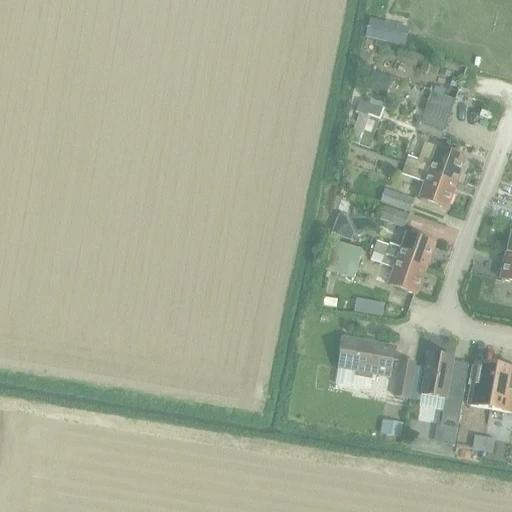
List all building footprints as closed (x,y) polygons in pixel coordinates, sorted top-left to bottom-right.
[(404,47),(406,35),(407,30),(384,24),(371,22),(367,39),(404,47)] [(423,63),(420,71),(434,76),(437,68),(423,63)] [(373,73),(366,89),(385,96),(391,80),(373,73)] [(454,79),(451,88),(458,90),(461,82),(454,79)] [(432,92),(422,120),(418,132),(442,141),(456,101),(432,92)] [(359,114),(349,144),(359,147),(368,118),(380,122),(384,110),(359,102),(356,113),(359,114)] [(405,167),(456,185),(465,159),(438,149),(432,166),(408,158),(405,167)] [(447,211),(456,185),(405,167),(402,176),(426,184),(419,201),(447,211)] [(410,214),(414,201),(385,191),(381,203),(410,214)] [(405,229),(409,217),(385,209),(381,221),(405,229)] [(331,235),(351,242),(354,235),(346,218),(339,216),(331,235)] [(375,253),(425,271),(434,245),(408,235),(402,250),(391,246),(390,248),(378,244),(375,253)] [(354,281),(363,251),(335,242),(326,272),(354,281)] [(416,297),(425,271),(375,253),(372,261),(395,270),(389,287),(416,297)] [(511,255),(507,255),(501,282),(511,284),(511,255)] [(371,302),(369,315),(381,317),(384,304),(371,302)] [(344,340),(338,370),(356,373),(355,378),(372,381),(372,376),(390,379),(395,350),(344,340)] [(445,401),(443,413),(440,429),(457,432),(465,388),(449,385),(454,360),(429,355),(421,397),(445,401)] [(408,401),(415,365),(401,363),(394,398),(408,401)] [(467,407),(490,411),(498,368),(475,364),(467,407)] [(511,370),(498,368),(490,411),(511,415),(511,370)] [(382,421),(380,435),(400,438),(403,425),(382,421)] [(437,428),(434,444),(455,448),(457,432),(440,429),(437,428)] [(472,451),(483,453),(485,439),(475,438),(472,451)] [(485,439),(483,453),(493,455),(495,441),(485,439)]
